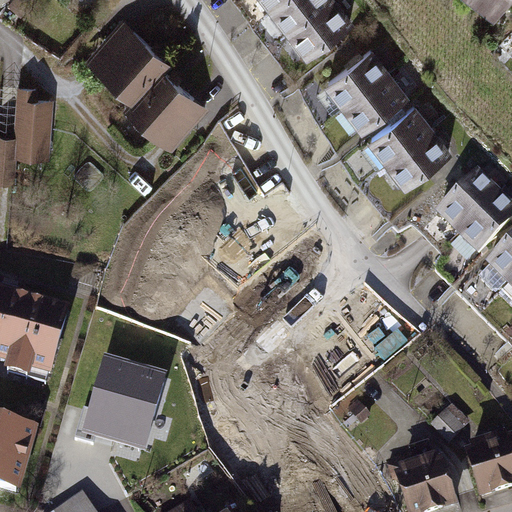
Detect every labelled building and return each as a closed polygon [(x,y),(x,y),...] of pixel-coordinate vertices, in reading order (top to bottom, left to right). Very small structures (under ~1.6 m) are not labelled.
[(259,0),(268,11),(282,0),(259,0)] [(283,0),(268,11),(285,34),(332,0),(283,0)] [(332,0),(285,35),(303,58),(350,23),(332,0)] [(503,0),(486,0),(497,8),(503,0)] [(167,62),(125,24),(99,53),(109,62),(98,73),(131,102),(167,62)] [(326,79),(324,82),(341,105),(388,70),(371,47),(326,79)] [(178,136),(204,107),(162,69),(125,109),(157,138),(168,127),(178,136)] [(388,70),(341,105),(358,128),(405,93),(388,70)] [(38,89),(17,88),(14,143),(34,144),(35,131),(49,132),(51,100),(37,100),(38,89)] [(414,104),(367,139),(384,162),(431,127),(414,104)] [(431,127),(384,162),(402,185),(449,151),(431,127)] [(14,135),(0,133),(0,182),(12,183),(14,143),(14,135)] [(476,174),(435,215),(456,235),(497,194),(476,174)] [(511,209),(497,194),(456,235),(476,256),(511,219),(511,209)] [(511,237),(485,265),(486,266),(476,276),(476,282),(489,295),(494,295),(504,285),(506,286),(511,279),(511,237)] [(511,279),(506,286),(494,298),(511,316),(511,279)] [(0,293),(0,361),(51,376),(69,313),(0,294),(0,293)] [(91,415),(82,413),(76,437),(98,442),(99,435),(144,446),(160,386),(102,371),(91,415)] [(468,423),(453,407),(433,427),(448,443),(468,423)] [(368,416),(361,408),(354,414),(361,422),(368,416)] [(0,424),(0,488),(16,494),(34,435),(0,424)] [(499,445),(465,457),(480,501),(511,489),(511,448),(504,425),(489,430),(492,438),(496,436),(499,445)] [(390,477),(394,476),(406,511),(438,511),(452,507),(444,485),(451,483),(449,477),(442,479),(436,461),(431,462),(430,458),(424,460),(425,464),(413,469),(407,452),(384,460),(390,477)] [(93,511),(83,496),(58,511),(93,511)]
